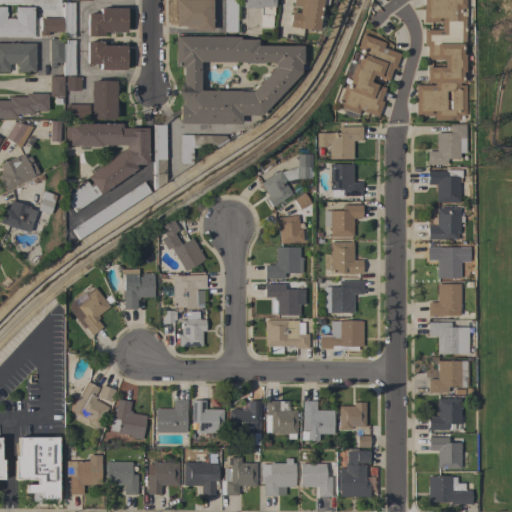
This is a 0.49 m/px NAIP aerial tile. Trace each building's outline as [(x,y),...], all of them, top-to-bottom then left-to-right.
[(211,0),(211,31),(194,31),(194,29),(183,29),(183,27),(174,27),(174,0),(211,0)] [(236,0),(236,32),(223,32),(223,0),(236,0)] [(272,7),(272,15),(271,15),(271,27),(259,27),(259,8),(241,8),(241,4),(243,4),(243,0),(273,0),(273,7),(272,7)] [(289,27),(291,12),(299,13),(300,6),(292,5),(292,0),(327,0),(326,5),(321,5),(317,31),(289,27)] [(465,0),(465,8),(465,17),(465,46),(462,46),(462,55),(464,55),(464,72),(462,72),(462,83),(459,83),(459,85),(465,85),(465,115),(459,115),(459,120),(434,120),(434,116),(414,116),(414,85),(434,85),(434,83),(426,83),(426,67),(443,67),(443,59),(426,59),(426,46),(423,46),(423,30),(441,30),(441,22),(422,22),(422,9),(419,9),(419,6),(423,6),(423,0),(465,0)] [(73,38),(65,38),(65,35),(62,35),(62,32),(47,32),(47,36),(39,36),(39,31),(40,31),(40,18),(62,18),(62,2),(73,2),(73,38)] [(33,37),(0,36),(0,7),(5,7),(5,12),(6,12),(5,16),(5,19),(6,19),(6,18),(13,18),(13,19),(14,19),(14,16),(13,16),(13,12),(14,12),(14,7),(33,7),(33,37)] [(125,32),(102,32),(102,36),(86,36),(86,14),(99,14),(99,8),(125,8),(125,32)] [(382,48),(399,54),(393,68),(392,68),(387,81),(371,75),(369,82),(385,88),(380,100),(383,101),(377,117),(362,111),(364,107),(361,105),(357,114),(336,106),(344,84),(347,85),(349,80),(348,79),(355,59),(357,59),(361,49),(356,47),(361,34),(384,42),(382,48)] [(239,39),(256,39),(256,46),(302,46),(302,64),(300,64),(300,72),(259,115),(239,115),(239,124),(178,123),(178,105),(181,105),(181,102),(180,102),(180,98),(179,98),(179,85),(180,85),(180,82),(182,82),(182,75),(180,75),(180,67),(174,67),(175,36),(239,37),(239,39)] [(62,39),(62,44),(65,44),(65,40),(74,40),(74,44),(73,44),(73,75),(62,75),(62,62),(54,62),(54,67),(48,67),(48,39),(62,39)] [(125,45),(125,69),(99,69),(99,64),(86,64),(86,41),(102,42),(102,45),(125,45)] [(34,72),(16,72),(16,64),(8,64),(8,72),(0,72),(0,43),(9,43),(9,42),(11,42),(11,43),(14,43),(14,42),(16,42),(16,43),(34,43),(34,72)] [(48,96),(48,76),(62,76),(62,96),(48,96)] [(79,77),(79,90),(64,90),(65,77),(79,77)] [(114,81),(114,119),(89,119),(89,81),(114,81)] [(46,111),(32,111),(32,114),(15,114),(15,118),(0,118),(0,100),(8,100),(8,97),(25,97),(25,93),(38,93),(38,90),(43,90),(43,94),(47,94),(46,111)] [(87,119),(64,119),(64,104),(87,104),(87,119)] [(57,143),(49,143),(48,121),(57,121),(57,143)] [(18,147),(13,144),(12,145),(4,140),(4,139),(3,138),(13,122),(31,127),(18,147)] [(121,128),(146,128),(146,165),(137,165),(134,167),(136,169),(73,211),(67,201),(71,198),(67,192),(84,180),(88,185),(90,183),(86,177),(89,174),(88,174),(125,149),(125,145),(100,145),(100,147),(78,147),(78,145),(64,145),(64,124),(68,124),(120,123),(121,128)] [(448,133),(449,124),(465,125),(464,153),(458,153),(458,159),(446,159),(446,165),(426,164),(426,151),(435,151),(435,133),(448,133)] [(152,125),(164,125),(164,184),(162,184),(152,190),(152,125)] [(361,126),(361,140),(352,140),(352,158),(328,159),(328,143),(327,143),(327,146),(315,146),(315,133),(338,132),(338,127),(361,126)] [(192,148),(191,164),(179,164),(179,135),(223,135),(227,140),(215,148),(192,148)] [(0,184),(0,164),(9,160),(9,159),(15,156),(16,157),(22,154),(24,158),(29,156),(37,173),(33,175),(33,176),(3,191),(0,184)] [(311,154),(310,179),(296,179),(296,154),(311,154)] [(352,164),(351,182),(361,182),(361,195),(343,195),(343,197),(330,197),(330,190),(328,190),(328,164),(352,164)] [(296,167),(296,178),(285,181),(285,180),(283,181),(291,194),(271,207),(264,197),(267,196),(259,183),(279,170),(280,172),(296,167)] [(461,170),(461,178),(458,178),(458,202),(435,202),(435,184),(426,184),(426,171),(445,171),(445,170),(461,170)] [(77,240),(70,229),(142,182),(149,192),(77,240)] [(48,214),(36,210),(43,191),(55,195),(48,214)] [(303,193),(309,202),(299,209),(292,200),(303,193)] [(0,223),(0,216),(3,207),(8,208),(10,200),(28,206),(27,208),(34,211),(27,233),(0,223)] [(352,236),(328,236),(328,226),(322,226),(322,211),(341,211),(341,205),(361,205),(361,218),(352,218),(352,236)] [(459,208),(459,233),(456,233),(456,239),(426,240),(426,226),(436,226),(435,208),(459,208)] [(301,229),(302,241),(279,244),(277,229),(273,230),(272,218),(296,215),(298,229),(301,229)] [(203,259),(183,271),(169,247),(165,250),(159,240),(164,237),(158,227),(171,219),(177,230),(172,233),(179,245),(191,238),(203,259)] [(361,260),(361,273),(339,274),(339,273),(323,273),(322,254),(328,254),(328,242),(352,242),(352,260),(361,260)] [(298,257),(301,257),(301,273),(283,273),(283,278),(263,278),(263,265),(272,265),(272,262),(275,262),(275,247),(298,247),(298,257)] [(469,247),(469,262),(459,262),(459,278),(435,278),(435,260),(427,261),(427,247),(469,247)] [(122,274),(136,274),(137,277),(146,277),(146,273),(152,273),(152,297),(137,297),(137,300),(135,300),(135,309),(121,309),(121,290),(122,274)] [(204,289),(195,289),(195,290),(201,290),(202,304),(195,304),(195,307),(181,307),(181,310),(173,311),(173,307),(172,307),(171,281),(172,281),(172,276),(204,275),(204,289)] [(361,280),(361,295),(352,295),(352,312),(323,313),(322,287),(338,287),(338,281),(361,280)] [(283,289),(304,289),(303,303),(299,303),(298,315),(274,315),(274,300),(273,300),(273,297),(263,297),(263,283),(283,284),(283,289)] [(459,316),(426,316),(426,302),(435,302),(435,284),(459,284),(459,316)] [(68,308),(68,306),(68,304),(69,302),(71,300),(75,306),(86,298),(83,295),(93,287),(102,299),(108,295),(112,300),(107,305),(108,306),(96,316),(98,318),(96,320),(101,327),(90,335),(84,327),(83,328),(68,310),(68,308)] [(172,310),(172,311),(174,311),(174,320),(172,320),(172,323),(161,323),(160,311),(172,310)] [(201,346),(177,346),(177,334),(180,334),(180,320),(184,320),(184,312),(197,311),(197,319),(204,319),(204,331),(200,331),(201,346)] [(296,334),(307,334),(307,348),(294,348),(294,346),(286,345),(286,346),(281,346),(281,354),(270,353),(270,346),(264,346),(264,332),(263,332),(263,320),(296,320),(296,334)] [(361,347),(357,347),(357,351),(330,350),(330,348),(318,348),(316,348),(316,343),(318,343),(318,342),(317,342),(317,336),(318,336),(318,334),(338,334),(338,321),(361,321),(361,347)] [(467,354),(436,354),(435,336),(426,336),(426,322),(449,322),(449,327),(467,327),(467,354)] [(466,377),(464,377),(464,387),(446,387),(446,392),(427,392),(426,379),(436,379),(435,361),(466,361),(466,377)] [(97,388),(92,396),(95,398),(94,400),(107,407),(95,428),(85,422),(86,420),(73,413),(74,411),(70,409),(86,381),(97,388)] [(114,390),(109,402),(95,397),(100,385),(114,390)] [(459,398),(459,424),(458,424),(458,430),(427,430),(427,416),(436,416),(436,398),(459,398)] [(141,440),(128,438),(129,435),(115,433),(116,432),(108,430),(110,418),(112,418),(115,399),(129,402),(127,411),(130,411),(130,413),(145,415),(141,440)] [(185,433),(154,433),(154,409),(171,409),(171,400),(185,400),(185,433)] [(222,409),(221,433),(196,433),(196,423),(190,423),(190,400),(204,400),(204,409),(222,409)] [(259,432),(227,432),(228,410),(231,409),(233,409),(235,409),(239,410),(246,410),(246,401),(259,401),(259,432)] [(296,413),(297,413),(297,417),(295,417),(295,434),(294,434),(294,439),(286,439),(286,433),(269,433),(264,433),(264,401),(281,401),(281,404),(285,404),(285,410),(296,410),(296,413)] [(317,434),(317,441),(306,441),(306,440),(299,440),(299,431),(307,431),(301,431),(301,421),(301,401),(315,401),(315,410),(332,410),(332,434),(317,434)] [(364,427),(349,427),(349,429),(337,429),(338,406),(352,406),(352,402),(364,402),(364,427)] [(369,436),(368,447),(355,447),(356,436),(369,436)] [(57,500),(40,500),(40,502),(31,502),(31,493),(24,493),(24,485),(34,485),(34,480),(13,480),(13,456),(16,456),(16,437),(56,437),(57,500)] [(459,469),(436,469),(436,450),(427,450),(427,437),(446,437),(446,443),(459,443),(459,469)] [(338,491),(336,491),(336,472),(338,472),(338,468),(344,468),(344,463),(346,463),(346,451),(356,451),(356,448),(365,448),(365,451),(368,451),(368,462),(355,462),(355,465),(363,465),(363,477),(373,477),(373,491),(368,491),(368,497),(338,497),(338,491)] [(100,485),(82,485),(82,495),(68,494),(68,477),(65,476),(65,461),(87,461),(87,455),(100,455),(100,485)] [(255,486),(245,486),(245,491),(237,491),(237,495),(224,495),(224,494),(219,494),(219,481),(223,481),(223,469),(229,469),(229,465),(227,465),(227,458),(240,458),(240,463),(255,463),(255,486)] [(283,487),(283,496),(262,495),(262,482),(260,482),(260,465),(268,465),(268,463),(284,463),(284,459),(290,459),(290,464),(294,464),(294,487),(283,487)] [(130,462),(130,475),(136,475),(135,495),(122,494),(122,485),(104,485),(104,462),(130,462)] [(177,462),(177,486),(159,485),(159,495),(146,494),(146,465),(152,465),(152,462),(177,462)] [(216,463),(216,481),(214,481),(213,495),(200,495),(200,486),(182,486),(182,462),(216,463)] [(299,464),(324,464),(324,477),(329,477),(330,496),(316,496),(316,487),(299,487),(299,464)] [(427,476),(455,477),(455,483),(463,483),(463,490),(469,490),(469,504),(448,504),(448,502),(427,502),(427,476)]
